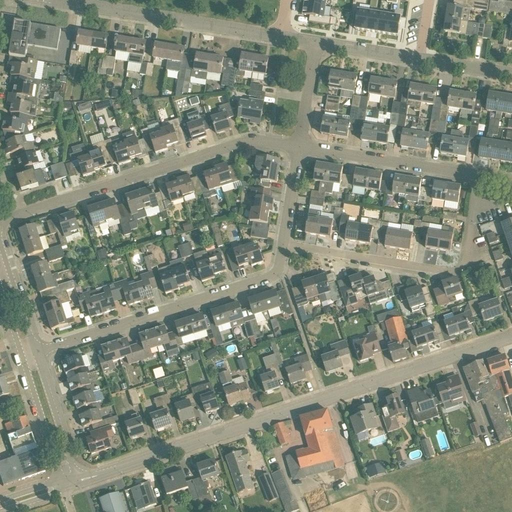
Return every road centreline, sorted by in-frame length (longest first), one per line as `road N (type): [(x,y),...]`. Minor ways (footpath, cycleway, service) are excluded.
road 1 (tertiary): [(78,481),(511,338)]
road 2 (residential): [(301,147),(244,143),(0,221)]
road 3 (residential): [(36,351),(264,279),(275,273),(284,244)]
road 4 (residential): [(284,244),(462,269),(480,176)]
road 5 (residential): [(283,36),(79,4)]
road 6 (residential): [(480,176),(301,147)]
road 7 (residential): [(78,481),(36,351)]
road 8 (residential): [(19,358),(63,486)]
